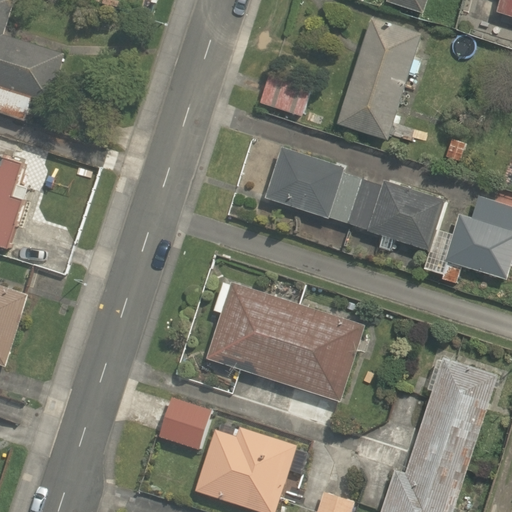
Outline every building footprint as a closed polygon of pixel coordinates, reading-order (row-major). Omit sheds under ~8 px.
[(0,0),(0,113),(26,123),(35,99),(52,104),(68,56),(7,36),(19,0),(0,0)] [(390,0),(389,5),(426,17),(431,0),(390,0)] [(511,0),(504,0),(500,14),(511,17),(511,0)] [(341,127),(391,142),(424,37),(374,21),(341,127)] [(263,106),(304,119),(313,90),(272,77),(263,106)] [(467,145),(452,139),(445,159),(460,164),(467,145)] [(285,149),(268,200),(385,238),(381,249),(393,253),(397,242),(431,253),(425,270),(445,276),(444,280),(455,284),(462,264),(508,280),(511,269),(511,207),(483,198),(474,225),(461,221),(456,234),(440,229),(449,201),(387,180),(384,187),(346,174),(347,169),(285,149)] [(0,249),(11,253),(32,190),(19,185),(25,167),(0,158),(0,249)] [(368,327),(234,283),(209,359),(343,403),(368,327)] [(0,364),(9,367),(32,296),(0,285),(0,364)] [(455,511),(500,378),(446,360),(409,475),(396,471),(382,511),(455,511)] [(199,494),(258,511),(280,511),(300,448),(243,430),(239,440),(218,433),(199,494)] [(320,511),(353,511),(356,504),(325,495),(320,511)]
